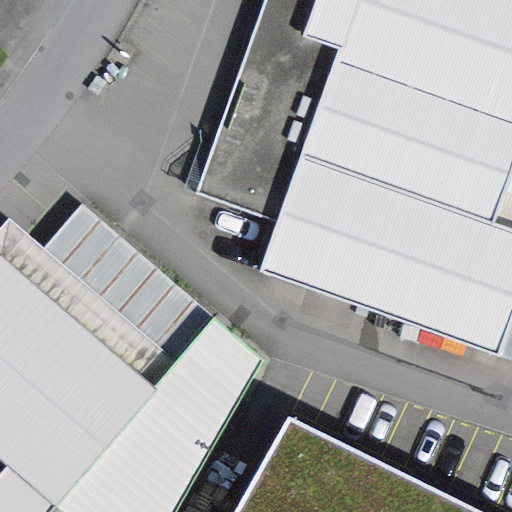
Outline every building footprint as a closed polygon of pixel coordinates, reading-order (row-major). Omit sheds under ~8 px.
[(511,0),(266,0),(221,128),(303,157),(492,225),(511,169),(511,0)] [(279,222),(303,157),(221,128),(198,193),(279,222)] [(498,355),(511,316),(511,231),(492,225),(303,157),(279,222),(262,270),(498,355)] [(153,387),(1,255),(0,256),(0,458),(6,464),(0,471),(0,511),(50,511),(56,506),(62,511),(175,511),(262,360),(213,318),(153,387)] [(236,511),(483,511),(290,418),(236,511)]
